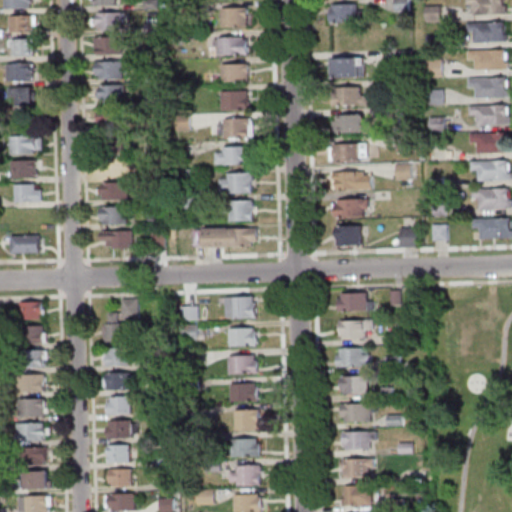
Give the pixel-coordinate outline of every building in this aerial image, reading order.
[(10,8),(9,0),(34,0),(34,8),(10,8)] [(162,0),(162,8),(149,9),(148,0),(162,0)] [(393,0),(394,9),(410,9),(410,0),(393,0)] [(467,0),(467,3),(475,3),(475,13),(507,12),(506,0),(467,0)] [(329,4),(330,21),(360,19),(359,2),(329,4)] [(199,14),(184,15),(183,5),(198,4),(199,14)] [(426,5),(442,4),(442,20),(426,20),(426,5)] [(252,7),(253,26),(227,27),(226,8),(252,7)] [(101,12),(127,12),(127,30),(102,30),(101,12)] [(41,25),(37,25),(38,31),(14,32),(14,16),(41,15),(41,25)] [(467,23),(468,31),(473,31),(474,41),(509,39),(509,21),(467,23)] [(150,33),(150,23),(162,22),(162,32),(150,33)] [(178,33),(192,32),(192,43),(179,44),(178,33)] [(126,36),(126,53),(103,54),(102,48),(99,48),(99,37),(126,36)] [(224,55),(224,46),(218,46),(218,40),(224,40),(224,38),(249,37),(249,40),(252,40),(253,54),(224,55)] [(17,55),(17,39),(38,38),(39,54),(17,55)] [(163,56),(149,56),(148,47),(162,47),(163,56)] [(469,49),(469,59),(477,59),(477,68),(508,67),(508,48),(469,49)] [(332,58),(333,76),(366,75),(365,56),(332,58)] [(444,59),(444,76),(428,76),(428,59),(444,59)] [(101,74),(101,62),(126,61),(127,78),(104,78),(104,74),(101,74)] [(36,63),(36,80),(17,80),(17,64),(36,63)] [(253,63),(254,80),(227,81),(227,64),(253,63)] [(164,81),(150,82),(149,74),(164,73),(164,81)] [(469,77),(469,86),(477,86),(477,96),(510,95),(509,76),(469,77)] [(129,85),(129,101),(105,102),(104,85),(129,85)] [(362,94),(369,94),(369,103),(333,104),(332,87),(362,86),(362,94)] [(37,87),(37,103),(22,103),(22,95),(14,96),(14,87),(37,87)] [(444,88),(445,103),(432,104),(431,88),(444,88)] [(252,90),(252,110),(227,110),(227,91),(252,90)] [(470,105),(471,115),(477,115),(477,125),(511,124),(511,104),(470,105)] [(103,123),(102,111),(126,110),(126,122),(103,123)] [(336,118),(336,113),(365,112),(366,133),(334,134),(334,119),(336,118)] [(181,130),(181,115),(194,115),(195,129),(181,130)] [(229,119),(254,119),(254,124),(258,124),(259,136),(230,137),(229,119)] [(470,134),(471,142),(479,142),(479,151),(506,150),(505,133),(470,134)] [(128,150),(107,151),(106,134),(127,134),(128,150)] [(14,136),(47,136),(47,149),(38,149),(39,152),(15,153),(14,136)] [(328,143),(328,160),(361,159),(361,157),(368,157),(368,143),(328,143)] [(255,149),(255,163),(221,164),(221,152),(228,152),(228,148),(252,147),(252,149),(255,149)] [(106,158),(127,158),(127,175),(103,175),(103,164),(106,164),(106,158)] [(511,159),(472,160),(473,169),(479,169),(480,180),(511,179),(511,159)] [(41,160),(41,177),(17,177),(17,160),(41,160)] [(396,164),(397,179),(413,178),(412,163),(396,164)] [(155,180),(155,169),(168,169),(168,180),(155,180)] [(332,171),(332,188),(375,187),(375,174),(366,174),(366,170),(332,171)] [(196,181),(181,181),(180,171),(195,171),(196,181)] [(255,173),(256,193),(233,194),(233,190),(225,191),(224,179),(232,179),(232,174),(255,173)] [(132,182),(132,199),(108,200),(108,194),(105,194),(105,188),(108,188),(107,183),(132,182)] [(46,190),(46,202),(20,202),(20,185),(39,185),(39,190),(46,190)] [(165,200),(150,201),(149,187),(165,186),(165,200)] [(511,186),(472,186),(472,196),(482,196),(482,207),(511,207),(511,186)] [(198,208),(183,208),(183,199),(198,198),(198,208)] [(335,199),(335,216),(366,215),(366,208),(370,208),(370,198),(335,199)] [(256,200),(257,220),(234,221),(234,201),(256,200)] [(106,221),(105,208),(131,207),(132,223),(108,224),(108,221),(106,221)] [(167,227),(154,227),(154,213),(166,213),(167,227)] [(511,217),(474,217),(474,227),(482,227),(482,236),(511,236),(511,217)] [(433,223),(448,223),(448,239),(433,239),(433,223)] [(336,225),(337,243),(363,242),(362,224),(336,225)] [(401,226),(417,226),(418,245),(401,245),(401,226)] [(210,247),(209,229),(261,228),(262,241),(256,241),(257,246),(210,247)] [(106,241),(105,232),(137,231),(138,247),(117,247),(117,246),(112,246),(111,241),(106,241)] [(156,233),(169,233),(170,246),(157,247),(156,233)] [(16,236),(43,236),(43,252),(16,253),(16,236)] [(395,291),(405,291),(406,304),(395,304),(395,291)] [(342,311),(342,299),(346,299),(346,294),(371,293),(371,302),(377,302),(377,310),(342,311)] [(230,318),(230,297),(257,297),(258,302),(260,302),(261,317),(230,318)] [(143,317),(127,318),(126,299),(142,299),(143,317)] [(25,319),(25,302),(46,302),(46,314),(44,314),(45,319),(25,319)] [(186,320),(185,307),(202,306),(203,320),(186,320)] [(109,342),(109,335),(107,335),(107,323),(113,323),(113,314),(121,313),(121,323),(134,323),(134,341),(109,342)] [(344,321),(378,320),(378,330),(370,330),(370,337),(347,338),(347,335),(344,335),(344,321)] [(202,338),(186,339),(186,325),(202,324),(202,338)] [(50,342),(26,343),(26,326),(47,326),(47,333),(50,333),(50,342)] [(260,331),(261,345),(234,346),(234,329),(257,328),(257,331),(260,331)] [(110,366),(110,349),(133,348),(133,365),(110,366)] [(368,366),(341,367),(341,355),(344,355),(344,349),(367,349),(367,355),(374,354),(375,363),(367,363),(368,366)] [(25,368),(24,351),(51,350),(51,359),(47,360),(48,367),(25,368)] [(187,353),(201,353),(202,366),(187,367),(187,353)] [(153,369),(152,355),(169,355),(169,368),(153,369)] [(234,374),(233,357),(259,356),(259,360),(262,360),(263,373),(234,374)] [(404,356),(405,370),(390,370),(390,357),(404,356)] [(135,389),(111,390),(111,373),(134,373),(135,375),(141,374),(141,384),(135,385),(135,389)] [(48,375),(49,391),(23,391),(23,375),(48,375)] [(345,391),(344,377),(372,377),(372,393),(348,394),(348,391),(345,391)] [(171,379),(172,392),(157,392),(156,379),(171,379)] [(203,390),(189,390),(189,380),(203,380),(203,390)] [(262,387),(262,401),(236,402),(235,384),(259,384),(260,387),(262,387)] [(386,387),(397,387),(397,397),(387,398),(386,387)] [(112,402),(115,402),(115,397),(135,397),(135,414),(112,414),(112,402)] [(24,400),(49,399),(49,416),(24,416),(24,400)] [(382,413),(375,413),(375,421),(349,422),(349,417),(346,417),(345,405),(382,403),(382,413)] [(174,416),(159,416),(158,408),(173,408),(174,416)] [(189,408),(204,408),(204,422),(190,422),(189,408)] [(240,411),(263,410),(264,430),(240,431),(240,411)] [(406,415),(406,426),(392,427),(392,416),(406,415)] [(111,427),(114,427),(114,422),(136,421),(136,438),(112,438),(111,427)] [(47,424),(47,429),(50,429),(50,435),(48,435),(48,440),(22,441),(21,424),(47,424)] [(348,432),(381,431),(381,441),(375,441),(375,449),(351,449),(350,447),(348,447),(348,432)] [(162,432),(176,432),(177,441),(162,441),(162,432)] [(261,439),(261,444),(264,444),(264,456),(236,457),(236,440),(261,439)] [(404,444),(417,443),(417,453),(404,454),(404,444)] [(134,445),(134,462),(113,463),(113,446),(134,445)] [(26,466),(26,448),(51,448),(51,459),(49,459),(49,465),(26,466)] [(176,466),(162,466),(162,456),(175,456),(176,466)] [(379,467),(373,467),(373,477),(348,477),(348,460),(378,459),(379,467)] [(224,470),(211,471),(211,461),(223,461),(224,470)] [(242,486),(242,482),(234,482),(234,472),(242,472),(242,466),(264,466),(265,485),(242,486)] [(114,484),(114,470),(136,469),(137,486),(117,486),(117,483),(114,484)] [(53,471),(53,489),(30,489),(30,472),(53,471)] [(163,480),(176,479),(177,489),(164,489),(163,480)] [(347,499),(350,499),(350,487),(376,486),(376,505),(347,506),(347,499)] [(218,504),(202,504),(202,490),(218,490),(218,504)] [(140,510),(117,510),(117,507),(110,508),(110,496),(114,496),(114,495),(139,494),(140,510)] [(265,497),(265,511),(239,511),(239,496),(262,495),(263,497),(265,497)] [(24,511),(24,497),(52,496),(52,511),(24,511)] [(178,511),(164,511),(164,498),(178,498),(178,511)] [(393,510),(392,500),(407,499),(407,509),(393,510)]
